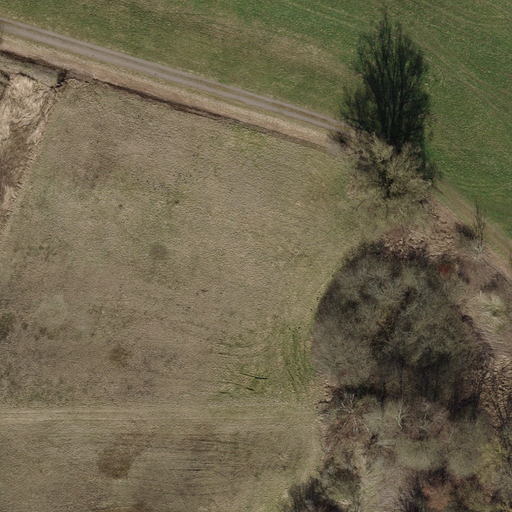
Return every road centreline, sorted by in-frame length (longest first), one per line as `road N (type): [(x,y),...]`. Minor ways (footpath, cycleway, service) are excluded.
road 1 (track): [(511,255),(412,164),(320,121),(0,32)]
road 2 (track): [(306,414),(0,418)]
